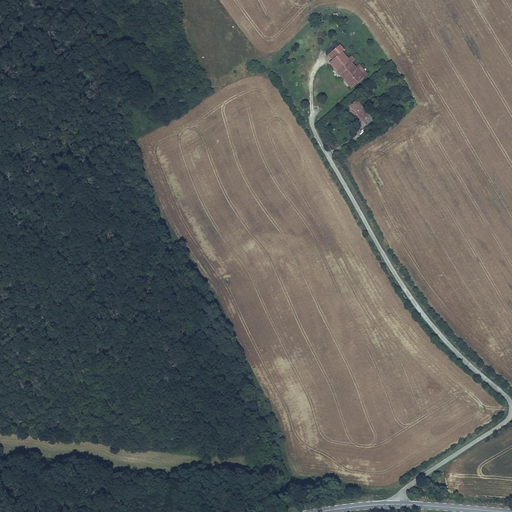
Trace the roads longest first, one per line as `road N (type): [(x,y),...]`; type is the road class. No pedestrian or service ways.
road 1 (unclassified): [(336,87),(312,115),(313,131),(413,300),(511,405)]
road 2 (unclassified): [(511,411),(411,483),(398,504)]
